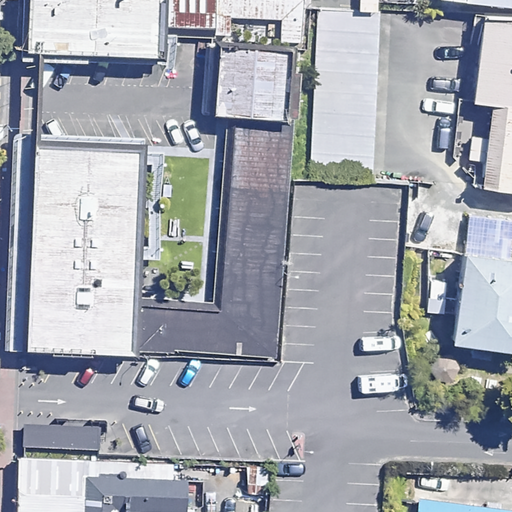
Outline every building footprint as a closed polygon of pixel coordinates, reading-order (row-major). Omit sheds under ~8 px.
[(171,0),(30,0),(29,65),(169,69),(171,0)] [(511,105),(511,6),(473,2),(462,100),(511,105)] [(371,15),(301,10),(290,174),(360,179),(371,15)] [(293,49),(219,43),(214,119),(227,120),(287,124),(293,49)] [(511,184),(511,105),(478,102),(469,180),(511,184)] [(216,301),(152,302),(149,350),(272,356),(287,124),(227,120),(216,301)] [(137,150),(32,146),(25,350),(130,354),(137,150)] [(511,354),(511,258),(446,252),(435,346),(511,354)] [(96,431),(20,427),(19,453),(95,457),(96,431)] [(173,511),(175,471),(5,466),(3,511),(173,511)]
